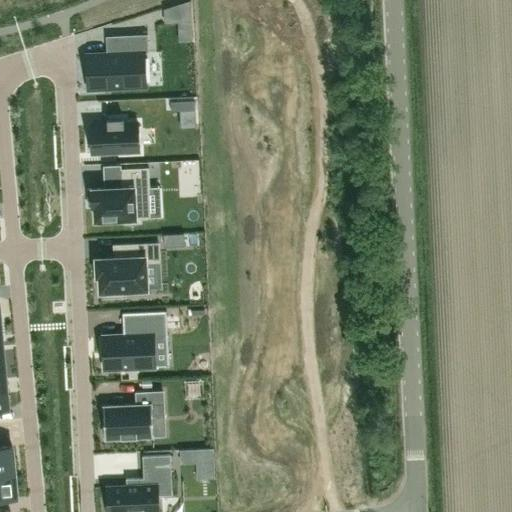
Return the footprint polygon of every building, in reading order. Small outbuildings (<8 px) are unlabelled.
[(190,1),(165,9),(166,22),(179,21),(191,21),(190,1)] [(107,53),(87,54),(88,89),(146,87),(144,53),(148,53),(148,34),(113,36),(114,53),(107,53)] [(107,124),(90,125),(92,153),(140,151),(138,122),(124,123),(124,118),(107,119),(107,124)] [(104,188),(87,189),(88,207),(94,206),(95,221),(125,219),(125,223),(139,222),(139,218),(147,218),(147,217),(146,187),(150,187),(149,167),(121,169),(121,187),(104,188)] [(113,258),(96,259),(97,275),(100,275),(101,291),(105,290),(105,297),(125,296),(125,290),(146,289),(145,264),(155,263),(154,242),(120,244),(121,258),(113,258)] [(123,334),(103,335),(104,369),(155,366),(153,335),(168,334),(166,310),(122,312),(123,334)] [(7,385),(0,386),(0,408),(9,408),(7,385)] [(105,406),(103,406),(105,438),(106,438),(151,436),(152,436),(153,436),(152,415),(164,415),(163,391),(136,392),(137,404),(105,406)] [(0,472),(14,472),(12,446),(0,446),(0,472)] [(126,486),(107,486),(108,511),(150,511),(159,511),(158,495),(172,494),(171,454),(142,455),(143,477),(126,478),(126,486)] [(14,472),(0,472),(0,498),(17,497),(14,472)]
